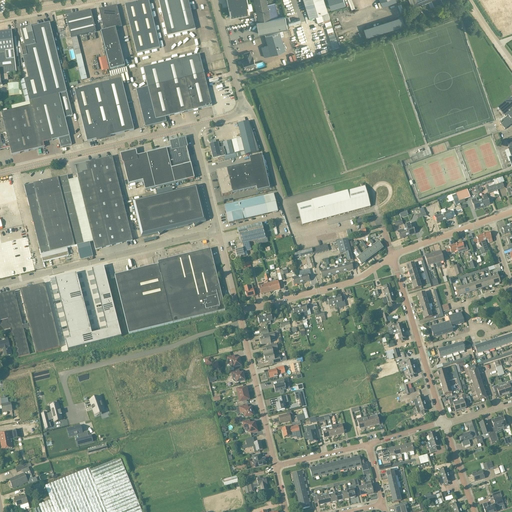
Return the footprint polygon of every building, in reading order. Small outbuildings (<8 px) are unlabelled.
[(143,1),(136,2),(130,4),(125,5),(137,54),(160,48),(148,0),(145,0),(143,1)] [(195,30),(188,0),(158,0),(167,37),(195,30)] [(250,13),(248,3),(247,0),(226,0),(230,17),(250,13)] [(259,34),(284,29),(287,28),(285,16),(278,17),(275,2),(267,4),(266,0),(253,0),(257,17),(256,17),(257,20),(258,20),(258,22),(256,22),(259,34)] [(303,0),(309,18),(327,12),(323,0),(303,0)] [(345,6),(343,0),(327,0),(331,10),(345,6)] [(408,0),(412,9),(431,1),(433,7),(442,3),(441,0),(408,0)] [(104,31),(115,28),(122,27),(117,6),(99,10),(104,31)] [(70,15),(66,16),(66,17),(71,38),(77,37),(96,32),(91,11),(70,15)] [(63,16),(56,17),(57,22),(56,22),(59,31),(64,30),(66,38),(65,39),(68,48),(74,47),(71,38),(66,17),(63,18),(63,16)] [(401,17),(362,27),(364,36),(403,26),(401,17)] [(287,22),(289,28),(300,24),(298,18),(287,22)] [(44,98),(67,93),(49,23),(31,28),(36,45),(26,48),(30,61),(34,59),(44,98)] [(24,80),(29,102),(44,98),(34,59),(30,61),(26,48),(36,45),(31,28),(31,27),(30,27),(30,26),(21,29),(20,29),(24,45),(20,46),(28,79),(24,80)] [(115,28),(104,31),(101,32),(110,71),(125,67),(115,28)] [(16,73),(14,51),(11,30),(0,31),(0,86),(2,86),(2,81),(8,80),(8,74),(7,75),(7,74),(16,73)] [(291,44),(298,43),(295,31),(288,32),(291,44)] [(261,48),(264,57),(285,51),(279,32),(265,36),(268,45),(261,48)] [(243,61),(245,68),(255,65),(253,58),(252,58),(250,52),(244,54),(245,57),(246,60),(243,61)] [(199,55),(181,59),(143,68),(148,87),(136,90),(145,127),(166,122),(165,117),(212,106),(199,55)] [(98,60),(102,72),(108,70),(105,58),(98,60)] [(111,137),(111,136),(134,130),(121,79),(74,90),(87,142),(96,140),(97,141),(111,137)] [(19,95),(18,83),(7,84),(9,97),(19,95)] [(1,113),(2,119),(10,148),(12,155),(44,147),(43,143),(59,139),(61,148),(72,145),(65,118),(73,116),(67,93),(44,98),(29,102),(12,107),(12,110),(1,113)] [(511,98),(510,100),(510,99),(497,109),(503,116),(499,119),(501,121),(499,123),(505,130),(511,124),(511,98)] [(0,150),(10,148),(2,119),(0,119),(0,150)] [(171,148),(147,154),(137,156),(136,151),(120,155),(122,164),(124,164),(129,184),(143,181),(145,191),(187,181),(194,179),(191,164),(190,164),(187,148),(188,148),(186,139),(170,143),(171,148)] [(241,139),(222,143),(222,144),(225,157),(236,154),(237,158),(245,156),(241,139)] [(213,159),(225,157),(222,144),(218,145),(210,146),(213,159)] [(251,163),(216,171),(222,196),(257,188),(258,191),(270,188),(262,155),(249,158),(251,163)] [(83,216),(90,243),(94,242),(95,250),(133,241),(112,157),(96,161),(95,160),(94,160),(93,160),(92,160),(92,161),(91,162),(91,161),(74,165),(76,175),(77,174),(78,179),(74,180),(83,216)] [(41,255),(90,243),(83,216),(74,180),(68,181),(67,176),(24,187),(41,255)] [(494,182),(497,191),(504,188),(502,183),(504,183),(502,176),(493,179),(494,182)] [(487,188),(486,188),(488,194),(497,191),(494,182),(486,185),(487,188)] [(165,232),(182,228),(183,232),(195,229),(194,227),(200,223),(206,222),(197,186),(133,202),(141,238),(147,236),(149,241),(160,238),(160,236),(165,232)] [(297,206),(302,226),(370,207),(366,192),(365,187),(297,206)] [(456,193),(457,196),(460,204),(465,202),(464,200),(470,197),(468,192),(467,189),(456,193)] [(229,224),(268,214),(278,212),(273,194),(224,206),(229,224)] [(480,201),(482,207),(490,205),(486,195),(482,196),(484,200),(480,201)] [(474,210),(482,207),(480,201),(477,202),(476,199),(471,200),(474,210)] [(442,215),(444,221),(452,218),(449,211),(445,212),(446,213),(442,215)] [(437,224),(444,221),(442,215),(440,216),(438,213),(436,214),(436,215),(434,216),(437,224)] [(398,226),(403,224),(402,221),(394,224),(396,230),(399,229),(398,226)] [(241,244),(248,243),(254,241),(256,248),(258,248),(257,245),(268,243),(265,232),(264,232),(262,223),(237,229),(241,244)] [(405,230),(407,236),(415,234),(412,226),(408,227),(409,229),(405,230)] [(504,234),(510,232),(508,226),(502,228),(502,230),(500,231),(501,234),(504,233),(504,234)] [(400,239),(407,236),(405,230),(402,232),(401,230),(397,232),(400,239)] [(483,235),(485,241),(487,240),(488,243),(492,242),(489,233),(483,235)] [(478,243),(485,241),(483,235),(476,237),(477,239),(473,240),(474,243),(478,242),(478,243)] [(345,253),(351,252),(348,239),(336,242),(339,255),(345,253)] [(455,245),(457,251),(458,254),(468,251),(465,241),(455,245)] [(250,251),(248,243),(241,244),(237,245),(238,250),(235,251),(237,258),(244,257),(244,256),(247,256),(246,252),(250,251)] [(373,247),(377,253),(383,248),(379,243),(373,247)] [(451,253),(457,251),(455,245),(449,247),(449,249),(445,250),(446,253),(450,252),(451,253)] [(373,247),(368,251),(372,257),(377,253),(373,247)] [(299,252),(301,257),(313,254),(311,249),(299,252)] [(223,295),(220,291),(210,250),(158,262),(158,265),(115,276),(129,334),(225,311),(223,301),(226,298),(226,297),(227,296),(226,295),(225,295),(224,295),(223,295)] [(368,251),(362,255),(366,261),(372,257),(368,251)] [(69,256),(68,252),(42,259),(43,262),(69,256)] [(435,253),(439,268),(442,267),(440,263),(443,262),(441,252),(437,253),(437,252),(435,253)] [(360,257),(357,259),(361,265),(366,261),(362,255),(360,253),(358,254),(358,255),(360,257)] [(433,255),(430,256),(433,265),(436,264),(437,269),(439,268),(435,253),(433,253),(433,255)] [(430,266),(433,265),(430,256),(427,257),(427,255),(425,256),(425,257),(428,267),(429,271),(431,270),(430,266)] [(249,263),(242,265),(244,272),(249,271),(248,268),(250,267),(249,263)] [(279,271),(282,280),(282,281),(284,281),(283,275),(288,274),(286,268),(283,269),(281,263),(278,264),(279,270),(279,271)] [(347,263),(343,264),(345,272),(353,270),(351,264),(348,265),(347,263)] [(340,267),(336,268),(337,274),(345,272),(343,264),(339,265),(340,267)] [(408,272),(416,270),(414,264),(406,266),(408,272)] [(332,267),(328,268),(330,276),(337,274),(336,268),(332,269),(332,267)] [(76,275),(55,280),(70,343),(65,344),(67,354),(121,340),(104,268),(92,271),(107,334),(91,338),(76,275)] [(322,278),(330,276),(328,268),(324,269),(324,271),(320,272),(322,278)] [(408,272),(410,278),(417,276),(416,270),(408,272)] [(491,278),(494,285),(500,283),(497,273),(493,274),(494,277),(491,278)] [(300,277),(302,284),(310,282),(307,274),(303,275),(304,276),(300,277)] [(410,278),(412,284),(419,282),(417,276),(410,278)] [(294,286),(302,284),(300,277),(296,278),(296,277),(292,278),(294,286)] [(491,278),(485,280),(488,287),(494,285),(491,278)] [(485,280),(480,282),(482,289),(488,287),(485,280)] [(268,284),(271,291),(280,289),(278,281),(268,284)] [(421,288),(419,282),(412,284),(414,290),(421,288)] [(480,282),(474,284),(476,291),(482,289),(480,282)] [(261,294),(271,291),(268,284),(261,285),(261,283),(258,284),(259,286),(261,294)] [(474,284),(468,286),(470,293),(476,291),(474,284)] [(245,292),(247,298),(255,296),(253,290),(252,286),(249,286),(244,288),(245,292)] [(468,286),(462,288),(464,295),(470,293),(468,286)] [(11,293),(28,357),(50,352),(34,287),(11,293)] [(384,291),(386,298),(392,296),(390,289),(389,290),(388,287),(384,289),(384,291)] [(458,297),(464,295),(462,288),(456,290),(458,297)] [(419,301),(426,299),(424,293),(417,295),(419,301)] [(334,298),(335,304),(342,303),(342,301),(344,300),(343,297),(341,298),(340,296),(334,298)] [(392,296),(386,298),(389,307),(394,305),(393,303),(394,302),(392,296)] [(329,306),(335,304),(334,298),(327,300),(328,301),(325,302),(326,305),(328,305),(329,306)] [(419,301),(421,307),(428,305),(426,299),(419,301)] [(306,305),(299,307),(301,314),(307,312),(307,311),(309,310),(308,306),(306,307),(306,305)] [(421,307),(422,313),(430,311),(432,310),(431,307),(429,308),(428,305),(421,307)] [(294,315),(301,314),(299,307),(292,309),(292,310),(290,311),(292,316),(294,315)] [(431,314),(430,311),(422,313),(424,319),(433,317),(432,314),(431,314)] [(461,313),(455,315),(458,325),(464,323),(461,313)] [(266,323),(266,326),(271,324),(270,322),(275,320),(274,315),(271,316),(271,314),(264,316),(266,323)] [(448,317),(449,322),(450,324),(451,327),(458,325),(455,315),(448,317)] [(262,327),(266,326),(266,323),(264,316),(257,318),(258,319),(255,320),(256,325),(262,324),(262,327)] [(450,324),(449,322),(443,324),(446,334),(453,332),(451,327),(450,324)] [(397,334),(403,332),(401,325),(400,326),(399,323),(394,325),(397,334)] [(443,324),(437,326),(440,336),(446,334),(443,324)] [(434,338),(440,336),(437,326),(430,328),(434,338)] [(405,338),(403,332),(397,334),(399,340),(400,340),(401,342),(405,341),(404,339),(405,338)] [(271,343),(270,343),(269,339),(275,338),(274,333),(265,335),(266,338),(260,339),(261,346),(267,344),(268,346),(271,345),(271,343)] [(11,355),(9,348),(10,348),(7,337),(0,338),(0,350),(3,350),(5,357),(11,355)] [(504,338),(498,340),(501,347),(507,345),(504,338)] [(498,340),(492,342),(495,349),(501,347),(498,340)] [(492,342),(487,343),(489,351),(495,349),(492,342)] [(462,343),(456,345),(458,353),(464,351),(462,343)] [(487,343),(481,345),(483,353),(489,351),(487,343)] [(264,357),(273,355),(272,351),(278,350),(277,346),(279,346),(278,344),(268,346),(269,350),(262,351),(264,357)] [(456,345),(450,347),(452,355),(458,353),(456,345)] [(477,355),(483,353),(481,345),(475,347),(477,355)] [(450,347),(444,349),(446,356),(452,355),(450,347)] [(440,358),(446,356),(444,349),(438,351),(440,358)] [(400,352),(398,353),(391,355),(388,356),(390,361),(393,360),(399,358),(399,359),(402,358),(400,352)] [(274,359),(273,355),(264,357),(265,363),(271,361),(272,365),(283,362),(282,360),(280,361),(279,357),(274,359)] [(233,368),(241,367),(239,359),(235,360),(234,356),(227,358),(229,365),(230,367),(231,368),(233,368)] [(408,370),(414,368),(412,361),(411,362),(410,359),(405,361),(408,370)] [(463,362),(456,364),(458,373),(462,372),(461,371),(462,371),(462,370),(461,370),(460,367),(461,366),(461,367),(464,367),(464,366),(464,365),(463,362)] [(300,371),(298,363),(290,365),(291,373),(300,371)] [(468,379),(471,378),(481,375),(479,369),(477,370),(475,366),(464,369),(466,376),(467,375),(468,379)] [(277,375),(284,373),(283,367),(275,369),(276,370),(268,372),(270,379),(277,377),(277,375)] [(416,374),(414,368),(408,370),(410,379),(415,377),(415,375),(416,374)] [(439,378),(447,376),(445,370),(437,372),(439,378)] [(237,383),(244,381),(243,373),(238,374),(238,371),(230,373),(232,380),(232,379),(233,381),(235,383),(237,383)] [(471,380),(473,384),(483,380),(481,375),(471,378),(468,379),(467,379),(468,381),(471,380)] [(439,378),(441,384),(448,381),(447,376),(439,378)] [(277,385),(273,386),(275,393),(280,392),(280,394),(284,393),(283,391),(286,390),(285,385),(288,384),(289,384),(287,379),(279,381),(280,384),(277,385)] [(470,388),(471,390),(484,386),(483,380),(473,384),(474,387),(470,388)] [(441,384),(442,389),(450,387),(448,381),(441,384)] [(503,387),(506,396),(511,394),(511,393),(511,381),(506,383),(507,386),(503,387)] [(397,393),(409,389),(412,389),(411,384),(408,385),(396,389),(397,393)] [(238,397),(248,394),(246,388),(239,390),(239,386),(233,388),(234,393),(237,393),(238,397)] [(475,392),(476,395),(486,392),(484,386),(471,390),(472,393),(475,392)] [(500,398),(506,396),(503,387),(499,388),(498,386),(493,387),(495,393),(497,398),(499,397),(500,398)] [(452,393),(450,387),(442,389),(444,395),(452,393)] [(409,389),(397,393),(399,398),(411,394),(409,389)] [(302,391),(294,392),(295,396),(299,395),(302,408),(306,407),(302,391)] [(488,398),(486,392),(476,395),(477,398),(474,399),(475,402),(488,398)] [(249,400),(248,394),(238,397),(239,400),(236,401),(237,407),(243,405),(242,402),(249,400)] [(463,401),(458,402),(460,410),(466,409),(464,402),(466,401),(464,395),(461,396),(463,401)] [(418,406),(425,404),(423,398),(421,398),(420,396),(415,397),(418,406)] [(276,405),(277,408),(276,408),(276,411),(277,411),(286,409),(285,403),(288,402),(286,397),(277,399),(278,404),(276,405)] [(99,398),(90,401),(95,415),(100,413),(100,412),(104,411),(99,398)] [(8,404),(7,399),(1,400),(2,405),(1,405),(3,413),(3,415),(5,416),(6,416),(7,414),(7,412),(12,412),(12,411),(14,411),(13,406),(11,407),(11,404),(8,404)] [(455,412),(460,410),(458,402),(453,404),(451,399),(448,400),(450,406),(453,405),(455,412)] [(425,404),(418,406),(415,407),(417,414),(420,413),(421,415),(426,414),(425,411),(427,411),(425,404)] [(47,413),(42,415),(45,429),(50,428),(51,427),(50,423),(49,423),(49,422),(54,420),(54,422),(62,420),(61,415),(62,415),(60,411),(58,405),(51,406),(54,416),(48,417),(47,413)] [(243,418),(245,418),(253,416),(251,408),(247,409),(246,406),(239,408),(241,414),(242,416),(243,418)] [(280,424),(291,421),(291,418),(293,418),(292,414),(291,411),(286,413),(287,415),(278,417),(280,424)] [(372,418),(374,426),(379,425),(379,422),(381,421),(380,415),(376,415),(372,416),(372,418)] [(503,417),(497,419),(500,429),(506,427),(503,417)] [(498,430),(500,429),(497,419),(491,421),(495,432),(498,431),(498,430)] [(359,430),(364,429),(362,420),(357,422),(357,420),(354,421),(356,428),(359,427),(359,430)] [(247,433),(248,433),(250,433),(250,434),(258,432),(256,426),(255,426),(255,423),(250,424),(249,421),(242,422),(244,429),(245,431),(247,433)] [(471,421),(467,423),(470,432),(472,439),(475,438),(477,445),(483,443),(480,436),(477,438),(471,421)] [(489,434),(488,430),(485,422),(482,423),(482,422),(478,424),(480,429),(481,429),(483,436),(489,434)] [(341,426),(337,427),(339,436),(344,434),(343,431),(346,431),(344,424),(341,424),(341,426)] [(305,428),(309,443),(316,441),(315,437),(317,437),(314,425),(305,428)] [(288,428),(282,430),(284,438),(290,436),(290,438),(296,437),(297,436),(298,439),(301,438),(298,426),(288,429),(288,428)] [(80,427),(68,430),(70,437),(79,435),(80,439),(76,440),(77,446),(93,442),(91,436),(83,438),(82,434),(80,427)] [(324,439),(329,438),(326,427),(321,428),(321,427),(319,428),(318,429),(320,437),(323,436),(324,439)] [(14,439),(21,438),(19,430),(12,431),(14,439)] [(0,433),(0,440),(2,450),(13,448),(10,432),(0,433)] [(432,432),(428,433),(430,442),(436,440),(434,434),(433,434),(432,432)] [(470,445),(468,441),(466,434),(459,436),(461,443),(463,448),(470,445)] [(254,443),(253,438),(245,440),(247,449),(253,448),(254,454),(260,452),(259,451),(262,450),(260,442),(254,443)] [(431,449),(429,449),(430,454),(438,451),(437,447),(439,447),(436,440),(430,442),(429,442),(431,449)] [(87,449),(89,454),(107,449),(106,444),(87,449)] [(405,446),(407,454),(407,456),(410,455),(409,453),(413,452),(411,444),(405,446)] [(393,449),(387,450),(390,461),(390,462),(392,461),(392,460),(396,459),(395,456),(393,449)] [(387,450),(381,452),(383,462),(386,461),(386,462),(390,461),(387,450)] [(260,455),(253,457),(255,468),(266,466),(264,458),(262,459),(261,459),(260,455)] [(427,455),(418,457),(420,465),(431,461),(430,458),(430,457),(428,458),(427,455)] [(353,456),(351,457),(351,459),(352,459),(354,468),(361,466),(361,465),(361,464),(360,461),(359,457),(354,458),(353,456)] [(141,511),(120,458),(90,470),(89,468),(45,486),(50,500),(38,505),(40,508),(34,510),(34,511),(141,511)] [(346,458),(344,459),(344,461),(345,461),(347,470),(354,468),(352,459),(351,459),(347,460),(346,458)] [(339,460),(337,460),(337,462),(338,462),(340,471),(347,470),(345,461),(344,461),(340,462),(339,460)] [(332,461),(329,462),(330,464),(331,464),(333,473),(340,471),(338,462),(337,462),(333,463),(332,461)] [(420,465),(417,466),(418,470),(433,466),(431,462),(431,461),(420,465)] [(495,475),(500,474),(498,466),(493,468),(491,462),(483,465),(482,463),(480,464),(482,472),(493,468),(495,475)] [(361,466),(363,472),(369,470),(367,463),(361,465),(361,466)] [(30,464),(27,465),(15,468),(15,470),(16,473),(21,470),(23,474),(9,480),(13,489),(28,483),(29,485),(38,482),(36,477),(33,479),(28,468),(32,467),(30,464)] [(330,464),(324,466),(326,475),(333,473),(331,464),(330,464)] [(324,466),(317,467),(319,476),(326,475),(324,466)] [(312,478),(319,476),(317,467),(310,469),(312,478)] [(440,471),(442,478),(448,476),(446,469),(445,470),(444,467),(440,469),(441,471),(440,471)] [(387,479),(397,476),(396,471),(397,471),(397,468),(385,470),(387,479)] [(472,473),(472,476),(475,482),(484,479),(484,477),(485,476),(484,474),(483,475),(482,471),(476,473),(476,472),(472,473)] [(294,482),(303,479),(301,472),(292,474),(294,482)] [(387,479),(389,485),(396,483),(398,482),(397,476),(387,479)] [(448,476),(442,478),(444,484),(445,487),(450,485),(449,483),(450,482),(448,476)] [(265,478),(260,479),(260,477),(256,478),(258,483),(248,486),(250,493),(255,491),(254,488),(260,486),(261,491),(267,489),(266,484),(267,484),(265,478)] [(294,482),(295,489),(304,486),(303,479),(294,482)] [(365,487),(367,495),(373,494),(370,482),(364,483),(365,487)] [(295,489),(297,496),(306,493),(304,486),(295,489)] [(361,496),(367,495),(365,487),(359,488),(361,496)] [(347,489),(349,499),(355,498),(353,488),(351,489),(351,488),(347,489)] [(332,493),(329,494),(331,504),(337,502),(335,495),(335,492),(332,493)] [(297,496),(299,503),(308,500),(306,493),(297,496)] [(500,495),(497,496),(496,493),(491,495),(495,505),(496,504),(497,507),(504,505),(503,502),(506,501),(505,497),(501,498),(500,495)] [(329,494),(323,495),(325,505),(331,504),(329,494)] [(325,505),(323,495),(313,497),(315,504),(318,504),(319,506),(325,505)] [(401,501),(399,495),(392,497),(393,503),(401,501)] [(29,507),(28,503),(25,496),(15,499),(17,507),(19,506),(20,510),(21,510),(26,509),(26,508),(29,507)] [(442,504),(441,499),(430,502),(431,507),(442,504)] [(309,508),(308,500),(299,503),(300,510),(309,508)] [(395,509),(395,511),(406,511),(406,510),(408,510),(406,503),(399,505),(400,508),(395,509)] [(454,511),(458,511),(461,511),(459,505),(457,505),(456,503),(452,505),(454,511)] [(484,509),(484,511),(495,511),(493,505),(488,507),(486,503),(482,505),(484,509)]
